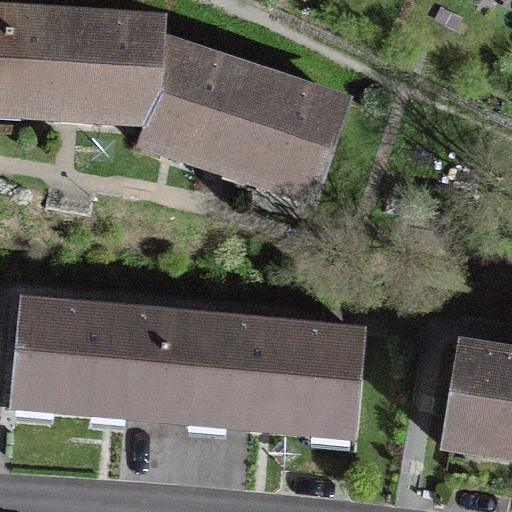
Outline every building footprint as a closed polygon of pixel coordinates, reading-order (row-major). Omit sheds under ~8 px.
[(170,36),(0,28),(0,107),(21,119),(153,128),(166,59),(170,36)] [(347,119),(166,59),(153,128),(150,151),(315,207),(347,119)] [(12,421),(186,436),(196,318),(22,304),(12,421)] [(368,333),(196,318),(186,436),(358,450),(368,333)] [(436,463),(511,475),(511,358),(454,349),(436,463)]
